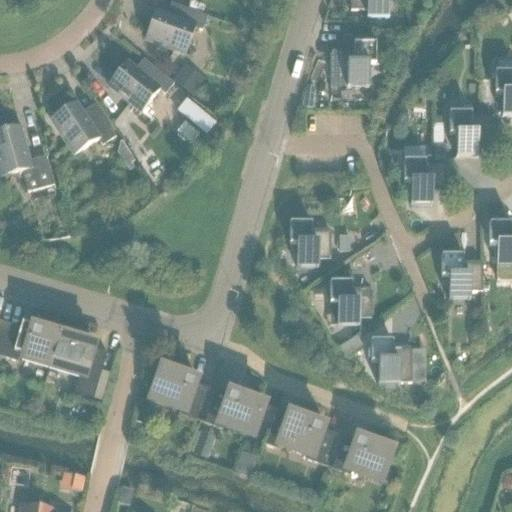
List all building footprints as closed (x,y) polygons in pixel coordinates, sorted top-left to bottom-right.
[(349,0),(349,13),(366,13),(366,20),(388,20),(387,0),(349,0)] [(206,19),(170,5),(165,19),(154,15),(144,43),(184,58),(194,31),(201,34),(206,19)] [(374,68),(374,47),(352,47),(352,56),(330,57),(330,56),(329,56),(329,83),(345,83),(345,90),(367,90),(367,68),(374,68)] [(160,77),(143,62),(134,73),(126,66),(107,89),(140,115),(158,93),(164,98),(173,87),(166,82),(160,77)] [(494,75),(494,97),(501,97),(501,119),(511,118),(511,63),(496,64),(496,75),(494,75)] [(167,64),(160,77),(166,82),(173,69),(167,64)] [(178,76),(172,84),(190,98),(196,90),(178,76)] [(306,90),(300,112),(313,112),(313,90),(306,90)] [(81,116),(74,106),(50,123),(73,158),(97,143),(101,149),(115,140),(94,107),(81,116)] [(478,107),(478,119),(487,119),(487,107),(478,107)] [(214,126),(194,109),(185,120),(205,137),(214,126)] [(470,119),(470,116),(448,116),(448,137),(455,137),(455,160),(477,160),(477,143),(489,142),(489,143),(490,143),(490,119),(487,119),(478,119),(470,119)] [(127,118),(116,124),(131,151),(142,145),(127,118)] [(15,131),(14,128),(0,131),(0,180),(21,174),(27,196),(53,189),(45,159),(29,164),(20,130),(15,131)] [(128,173),(133,170),(130,165),(133,163),(121,143),(119,145),(116,154),(128,173)] [(434,162),(444,162),(444,147),(434,147),(434,162)] [(136,160),(147,177),(158,170),(147,153),(136,160)] [(424,167),(424,164),(402,164),(402,185),(409,185),(409,208),(431,208),(431,190),(443,190),(443,191),(444,191),(444,167),(424,167)] [(310,236),(310,226),(288,226),(288,248),(295,248),(295,270),(317,270),(317,263),(329,263),(329,235),(328,235),(328,236),(310,236)] [(488,226),(488,248),(495,248),(495,270),(495,283),(511,283),(511,236),(510,236),(510,226),(488,226)] [(348,240),(338,240),(338,254),(348,254),(348,240)] [(462,268),(462,259),(440,259),(440,280),(447,280),(447,303),(469,302),(469,295),(481,295),(481,293),(481,286),(481,268),(480,268),(462,268)] [(351,295),(351,285),(329,285),(329,307),(336,307),(336,329),(358,329),(358,335),(370,327),(370,294),(368,294),(368,295),(351,295)] [(19,330),(8,327),(0,352),(0,359),(16,364),(19,356),(49,365),(57,337),(41,332),(42,329),(31,325),(30,329),(20,326),(19,330)] [(73,342),(57,337),(49,365),(79,374),(73,396),(92,402),(106,355),(93,352),(94,348),(85,345),(86,341),(74,338),(73,342)] [(354,342),(337,353),(342,362),(360,350),(354,342)] [(391,354),(391,344),(369,344),(369,366),(376,366),(376,388),(398,388),(398,380),(410,380),(410,353),(409,353),(409,354),(391,354)] [(176,376),(159,370),(150,398),(180,409),(177,417),(195,423),(207,391),(195,387),(196,384),(187,381),(189,377),(177,373),(176,376)] [(214,394),(203,426),(221,432),(224,424),(254,435),(264,408),(247,402),(249,398),(238,394),(236,398),(227,395),(226,398),(214,394)] [(282,431),(277,444),(307,454),(304,462),(323,469),(334,437),(323,433),(324,429),(315,426),(316,422),(305,418),(303,422),(287,416),(281,431),(282,431)] [(136,426),(132,437),(141,440),(145,429),(136,426)] [(270,427),(263,447),(274,452),(277,444),(282,431),(281,431),(270,427)] [(199,435),(191,458),(206,463),(214,440),(199,435)] [(330,472),(349,478),(351,470),(382,481),(392,454),(375,448),(376,444),(365,440),(364,444),(355,440),(353,444),(342,440),(330,472)] [(242,458),(236,475),(248,479),(254,463),(242,458)] [(73,479),(70,493),(80,495),(84,481),(73,479)]
